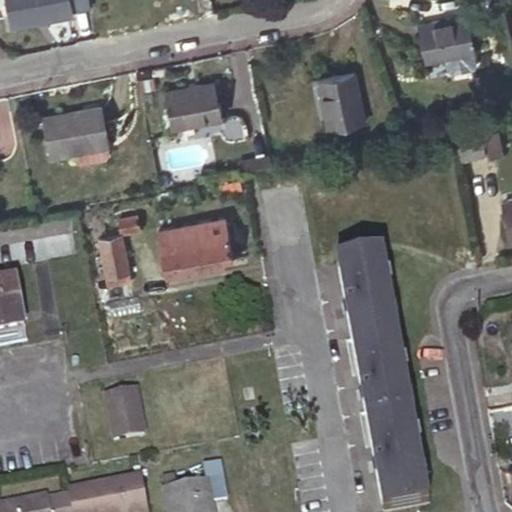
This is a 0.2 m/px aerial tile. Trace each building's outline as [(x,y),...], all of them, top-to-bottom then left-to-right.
[(8,0),(14,30),(78,17),(74,0),(8,0)] [(418,20),(425,56),(475,48),(467,11),(418,20)] [(319,74),(328,125),(367,117),(358,67),(319,74)] [(166,92),(173,126),(223,114),(216,79),(166,92)] [(45,112),(53,152),(111,140),(103,101),(45,112)] [(453,133),(460,159),(485,153),(478,126),(453,133)] [(511,196),(498,200),(506,238),(511,237),(511,196)] [(138,212),(118,216),(121,231),(141,228),(138,212)] [(164,272),(182,268),(199,265),(232,259),(227,233),(229,233),(224,214),(155,227),(164,272)] [(99,235),(109,283),(131,279),(121,231),(99,235)] [(339,261),(385,509),(428,502),(382,253),(339,261)] [(201,271),(199,265),(182,268),(183,274),(201,271)] [(0,328),(25,324),(15,276),(0,279),(0,328)] [(109,396),(117,440),(148,434),(140,389),(109,396)] [(165,487),(169,511),(213,511),(211,500),(226,497),(220,460),(203,464),(205,478),(165,487)] [(72,496),(74,511),(150,511),(144,476),(71,488),(72,496)] [(0,502),(0,511),(74,511),(72,496),(50,500),(49,493),(0,502)]
